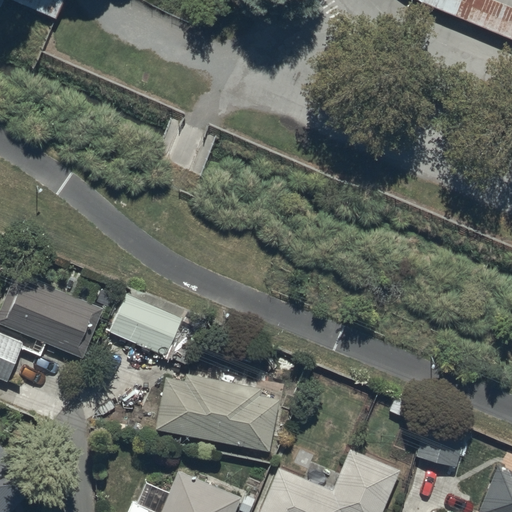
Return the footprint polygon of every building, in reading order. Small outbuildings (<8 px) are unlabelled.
[(30,0),(53,9),(57,0),(30,0)] [(425,0),(511,35),(511,4),(500,0),(425,0)] [(16,264),(0,300),(0,313),(81,350),(102,302),(16,264)] [(125,288),(109,323),(186,357),(201,321),(125,288)] [(0,327),(0,371),(7,374),(22,337),(0,327)] [(184,374),(165,370),(155,420),(268,443),(278,392),(257,388),(258,382),(185,367),(184,374)] [(426,409),(416,447),(454,458),(465,421),(426,409)] [(0,511),(37,475),(0,438),(0,511)] [(378,511),(398,462),(349,442),(331,483),(277,461),(256,511),(378,511)] [(498,457),(478,504),(497,511),(511,511),(511,447),(505,461),(498,457)] [(242,491),(178,464),(168,485),(146,475),(136,499),(132,497),(125,511),(239,511),(234,510),(242,491)]
